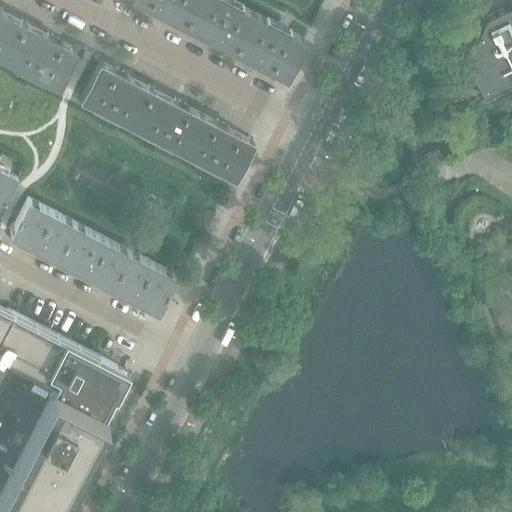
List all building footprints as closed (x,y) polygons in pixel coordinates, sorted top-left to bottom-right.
[(184,20),(194,0),(145,0),(154,4),(161,8),(184,20)] [(234,46),(252,11),(230,0),(194,0),(184,20),(207,32),(216,37),(234,46)] [(511,3),(504,7),(486,16),(465,59),(471,74),(473,73),(482,91),(480,92),(482,96),(511,81),(511,3)] [(0,51),(7,55),(25,21),(1,8),(0,7),(0,51)] [(286,73),(304,38),(252,11),(234,46),(254,56),(261,60),(281,70),(286,73)] [(62,71),(75,46),(56,36),(47,32),(25,21),(7,55),(57,81),(62,71)] [(133,120),(151,86),(128,73),(122,71),(113,66),(100,59),(87,84),(82,94),(133,120)] [(184,147),(202,112),(189,105),(185,103),(174,97),(151,86),(133,120),(184,147)] [(234,172),(252,138),(249,136),(228,125),(221,122),(213,118),(202,112),(184,147),(228,169),(234,172)] [(0,208),(0,209),(17,176),(0,167),(0,208)] [(57,254),(75,220),(27,196),(9,230),(33,242),(33,244),(41,248),(42,248),(42,247),(57,254)] [(129,248),(107,237),(75,220),(57,254),(79,266),(78,267),(87,272),(88,270),(111,282),(129,248)] [(175,273),(171,270),(129,248),(111,282),(125,290),(124,291),(125,291),(133,296),(134,294),(158,307),(175,273)] [(104,409),(111,396),(125,368),(0,303),(0,511),(1,511),(52,511),(93,434),(89,432),(100,410),(105,413),(107,410),(104,409)]
